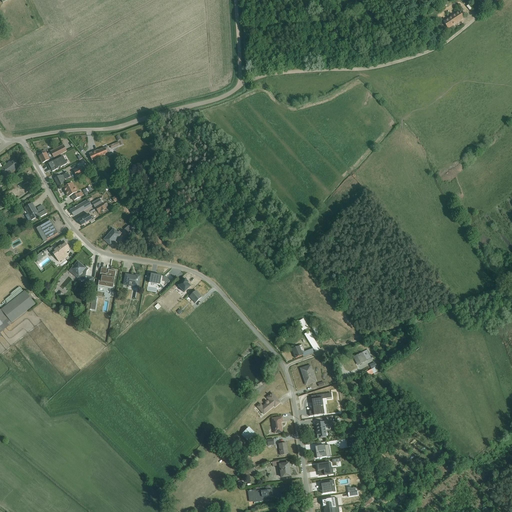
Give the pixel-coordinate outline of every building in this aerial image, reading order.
[(447,29),(464,18),(459,12),(443,23),(447,29)] [(43,164),(67,152),(64,146),(51,153),(49,154),(47,155),(45,151),(38,154),(43,164)] [(92,162),(99,159),(108,155),(110,154),(108,147),(89,155),(92,162)] [(63,157),(47,165),(50,171),(52,170),(53,172),(52,172),(59,169),(58,168),(60,167),(60,168),(67,165),(63,157)] [(20,167),(15,161),(8,166),(7,165),(0,170),(5,177),(20,167)] [(115,178),(105,166),(100,171),(110,183),(115,178)] [(75,174),(71,176),(73,179),(76,178),(77,178),(85,174),(84,173),(88,170),(87,168),(85,169),(83,167),(82,167),(81,167),(73,171),(75,174)] [(60,176),(54,179),(58,187),(65,184),(63,181),(71,178),(68,173),(61,176),(60,176)] [(72,196),(73,197),(71,198),(73,202),(74,201),(81,198),(83,196),(81,192),(75,196),(74,194),(78,192),(77,192),(78,191),(76,187),(75,187),(73,183),(64,188),(68,197),(72,196)] [(95,208),(105,202),(104,201),(103,202),(101,198),(100,199),(92,204),(95,208)] [(74,217),(92,206),(88,200),(71,210),(73,212),(72,213),(74,217)] [(105,202),(95,208),(98,213),(107,209),(106,208),(108,207),(106,202),(105,202)] [(39,217),(40,218),(47,214),(45,211),(42,206),(42,207),(38,209),(37,209),(40,214),(38,215),(32,204),(24,208),(28,215),(25,216),(28,222),(31,220),(31,221),(39,217)] [(79,221),(78,222),(80,224),(82,226),(92,220),(89,215),(79,221)] [(45,242),(47,241),(58,234),(54,228),(51,221),(36,229),(40,236),(44,242),(45,242)] [(129,226),(124,230),(129,235),(136,228),(132,223),(129,227),(129,226)] [(122,233),(120,231),(118,233),(114,229),(106,237),(107,238),(104,241),(109,245),(112,242),(113,243),(122,233)] [(49,249),(48,249),(54,257),(59,263),(62,262),(66,259),(65,258),(67,257),(67,255),(65,252),(70,249),(66,244),(61,247),(55,251),(52,248),(50,250),(49,249)] [(44,252),(36,257),(38,262),(46,256),(44,252)] [(70,272),(77,279),(78,279),(79,280),(80,280),(85,281),(86,281),(86,284),(93,285),(94,278),(87,277),(86,277),(86,274),(86,273),(87,272),(89,270),(88,270),(87,271),(78,262),(70,272)] [(98,288),(113,290),(116,271),(116,272),(108,271),(108,275),(106,274),(107,270),(108,267),(107,267),(107,269),(101,268),(98,288)] [(126,275),(124,286),(139,289),(141,277),(136,276),(136,277),(131,276),(126,275)] [(153,275),(152,284),(169,286),(170,277),(153,275)] [(25,291),(0,311),(0,337),(2,336),(0,333),(36,305),(25,291)] [(196,291),(189,297),(195,304),(202,298),(196,291)] [(303,331),(309,328),(303,319),(297,323),(303,331)] [(324,337),(317,325),(312,329),(319,340),(324,337)] [(315,352),(320,350),(309,332),(304,335),(313,349),(305,352),(302,345),(291,350),(295,359),(303,356),(303,357),(315,353),(315,352)] [(367,350),(363,353),(367,361),(372,358),(367,350)] [(364,363),(367,361),(363,353),(362,353),(359,355),(353,358),(358,366),(364,363)] [(375,363),(370,365),(372,370),(367,372),(369,377),(377,373),(374,368),(377,367),(375,363)] [(308,385),(316,382),(311,366),(300,369),(305,383),(307,383),(308,385)] [(261,404),(257,407),(264,416),(274,407),(275,408),(280,403),(277,399),(276,398),(275,398),(272,394),(267,399),(269,401),(267,401),(266,402),(265,404),(263,406),(261,404)] [(313,411),(309,412),(310,417),(325,415),(322,399),(332,398),(331,394),(317,396),(317,399),(314,400),(312,400),(313,411)] [(282,418),(272,419),(274,434),(282,433),(282,429),(282,428),(281,428),(281,427),(281,426),(281,423),(283,422),(282,418)] [(327,438),(325,430),(326,430),(326,428),(327,428),(327,423),(316,424),(317,434),(318,439),(327,438)] [(241,435),(251,445),(259,437),(254,433),(251,429),(249,428),(241,435)] [(286,443),(278,445),(280,456),(287,455),(286,443)] [(330,445),(316,446),(317,458),(331,457),(330,445)] [(324,476),(334,475),(332,462),(317,464),(318,471),(324,470),(324,476)] [(280,465),(279,465),(279,466),(281,478),(291,477),(289,464),(280,465)] [(244,482),(251,480),(249,473),(255,471),(254,469),(247,471),(241,473),(244,482)] [(324,494),(336,492),(334,482),(322,484),(324,494)] [(250,502),(250,503),(254,502),(254,503),(270,501),(269,498),(273,497),(272,490),(268,490),(261,491),(256,491),(256,490),(252,491),(249,491),(248,492),(249,502),(250,502)] [(404,492),(398,497),(401,501),(408,496),(404,492)]
